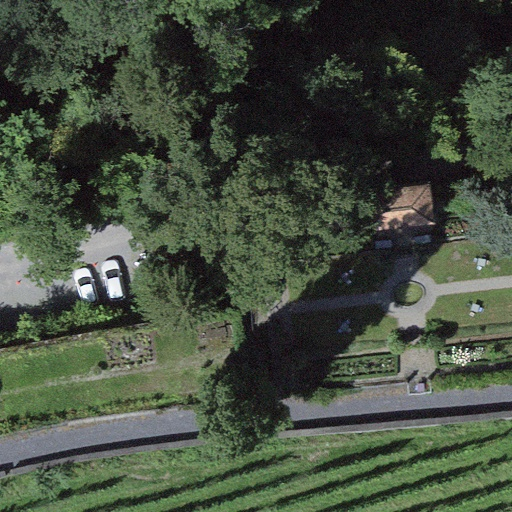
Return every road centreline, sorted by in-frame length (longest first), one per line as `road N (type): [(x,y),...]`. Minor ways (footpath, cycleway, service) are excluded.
road 1 (track): [(0,268),(336,182),(511,150)]
road 2 (track): [(511,402),(171,426),(0,456)]
